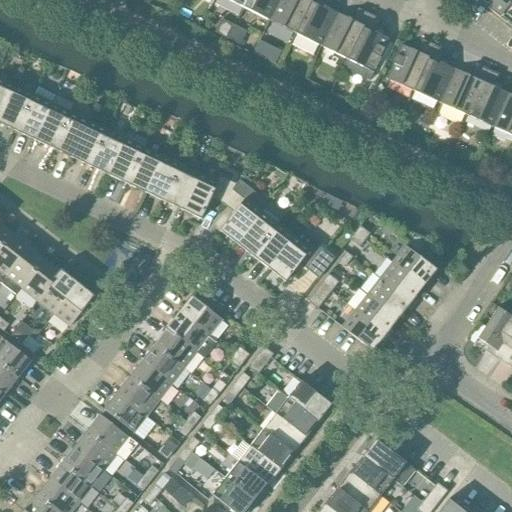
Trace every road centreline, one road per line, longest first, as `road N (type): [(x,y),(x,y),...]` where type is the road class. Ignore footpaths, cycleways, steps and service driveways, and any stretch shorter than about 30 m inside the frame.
road 1 (residential): [(0,456),(37,408),(71,390),(183,248)]
road 2 (residential): [(183,248),(370,389)]
road 3 (residential): [(0,163),(183,248)]
road 4 (residential): [(511,502),(370,389)]
road 5 (residential): [(432,360),(511,239)]
